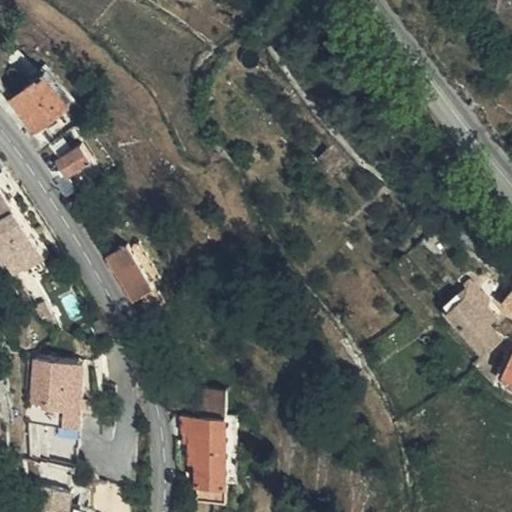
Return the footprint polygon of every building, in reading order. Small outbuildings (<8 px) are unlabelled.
[(0,81),(0,105),(21,132),(38,154),(51,144),(39,129),(73,101),(47,70),(13,97),(0,81)] [(216,134),(228,124),(219,115),(208,125),(216,134)] [(241,139),(228,124),(216,134),(230,149),(241,139)] [(91,159),(81,144),(57,160),(67,175),(91,159)] [(349,160),(334,144),(322,155),(335,172),(349,160)] [(15,194),(2,173),(0,174),(0,245),(16,269),(42,253),(7,199),(15,194)] [(154,287),(151,283),(131,249),(128,244),(106,258),(133,300),(143,294),(154,287)] [(131,249),(151,283),(159,277),(139,244),(131,249)] [(468,292),(492,320),(499,313),(475,286),(468,292)] [(158,293),(154,287),(143,294),(147,301),(158,293)] [(511,288),(502,300),(511,309),(511,288)] [(486,350),(504,334),(492,320),(468,292),(449,308),(486,350)] [(45,302),(37,306),(46,318),(52,315),(45,302)] [(81,359),(37,355),(32,421),(74,425),(76,410),(81,410),(84,384),(78,383),(81,359)] [(198,414),(227,414),(228,389),(198,388),(198,414)] [(238,449),(238,447),(238,415),(227,414),(198,414),(182,413),(183,432),(190,432),(196,431),(197,460),(197,483),(228,483),(228,450),(238,449)] [(74,425),(32,421),(32,424),(32,440),(34,456),(35,464),(75,469),(78,448),(79,448),(81,425),(80,426),(74,425)] [(238,484),(238,449),(228,450),(228,483),(238,484)] [(74,511),(70,511),(73,490),(39,486),(34,511),(74,511)]
